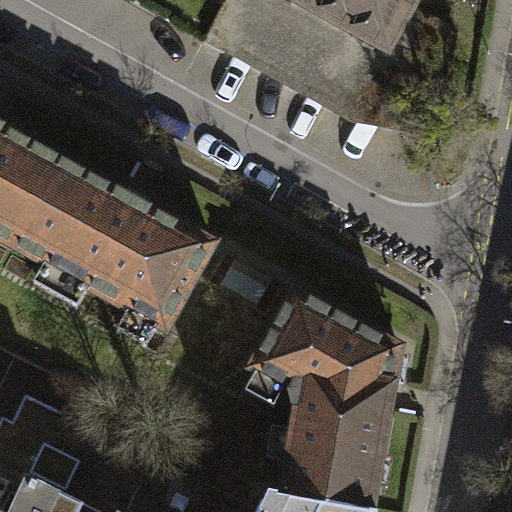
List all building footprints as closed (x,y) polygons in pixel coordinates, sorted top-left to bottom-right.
[(133,0),(205,39),(226,0),(133,0)] [(301,0),(226,0),(205,39),(354,119),(362,103),(413,129),(440,133),(454,29),(412,4),(388,48),(301,0)] [(414,0),(301,0),(388,48),(412,4),(414,0)] [(0,242),(14,250),(62,159),(0,125),(0,242)] [(62,159),(14,250),(168,330),(215,241),(62,159)] [(293,288),(249,368),(298,393),(282,496),(352,511),(373,511),(400,348),(293,288)] [(222,511),(230,496),(59,412),(9,511),(222,511)] [(230,496),(222,511),(352,511),(282,496),(271,491),(262,510),(230,496)]
